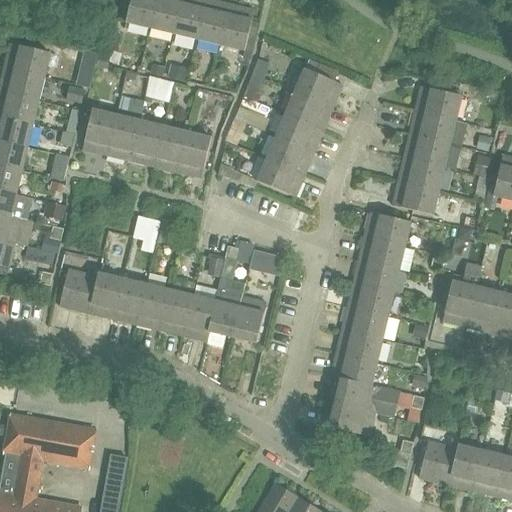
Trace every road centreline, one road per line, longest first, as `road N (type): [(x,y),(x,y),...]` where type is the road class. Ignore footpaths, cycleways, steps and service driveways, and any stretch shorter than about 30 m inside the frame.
road 1 (residential): [(278,437),(159,367),(0,333)]
road 2 (residential): [(278,437),(327,255)]
road 3 (residential): [(414,511),(278,437)]
road 4 (residential): [(327,255),(332,200),(364,123)]
road 5 (residential): [(327,255),(209,205)]
